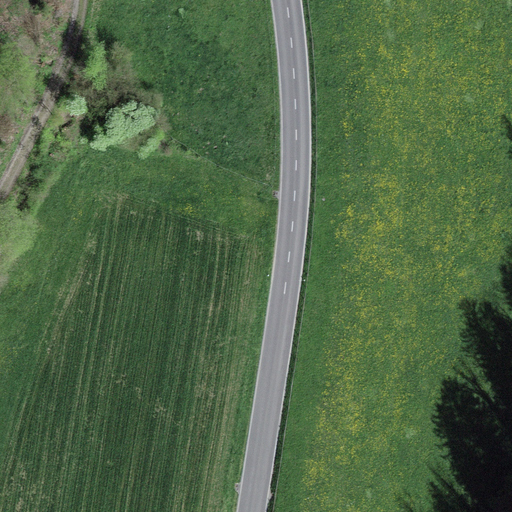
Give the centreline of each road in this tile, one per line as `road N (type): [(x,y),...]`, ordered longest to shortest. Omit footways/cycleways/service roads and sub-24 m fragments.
road 1 (secondary): [(286,0),(295,176),(251,511)]
road 2 (track): [(82,0),(71,52),(0,197)]
